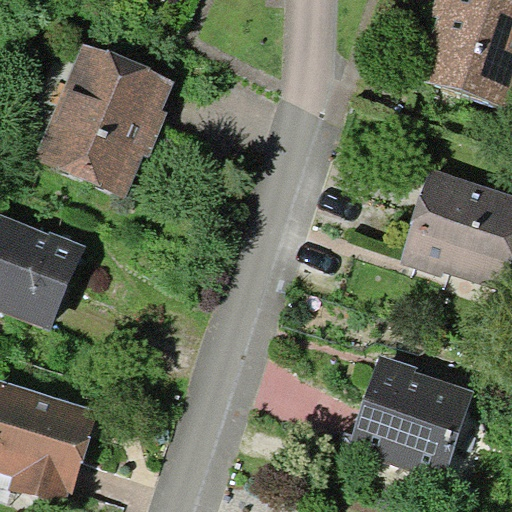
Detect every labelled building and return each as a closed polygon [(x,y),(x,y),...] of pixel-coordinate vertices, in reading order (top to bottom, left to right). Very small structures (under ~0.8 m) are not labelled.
[(511,72),(511,0),(442,0),(466,8),(443,77),(504,97),(511,72)] [(149,115),(158,92),(83,61),(41,163),(117,193),(149,115)] [(501,288),(511,252),(511,208),(427,182),(417,214),(404,258),(501,288)] [(75,262),(0,230),(0,312),(46,332),(62,294),(75,262)] [(440,480),(465,402),(378,374),(366,412),(353,452),(440,480)] [(74,418),(0,394),(0,473),(19,480),(14,494),(59,507),(63,493),(68,495),(86,440),(79,437),(72,425),(74,418)] [(90,423),(74,418),(72,425),(79,437),(86,440),(88,433),(90,423)]
